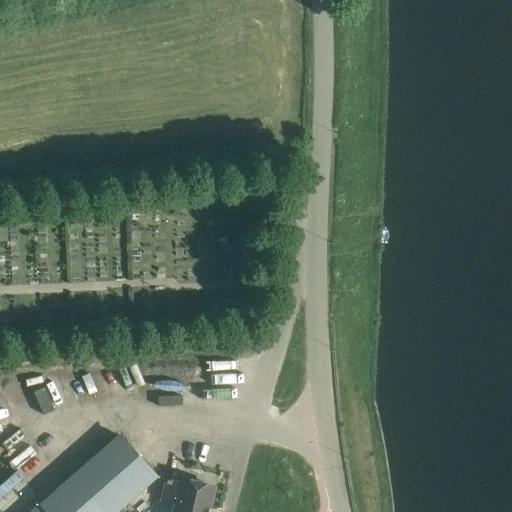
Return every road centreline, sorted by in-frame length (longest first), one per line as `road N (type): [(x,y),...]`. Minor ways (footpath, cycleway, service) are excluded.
road 1 (unclassified): [(341,511),(311,281),(322,113),(315,0)]
road 2 (unknown): [(0,487),(55,437),(91,421),(177,413),(324,423)]
